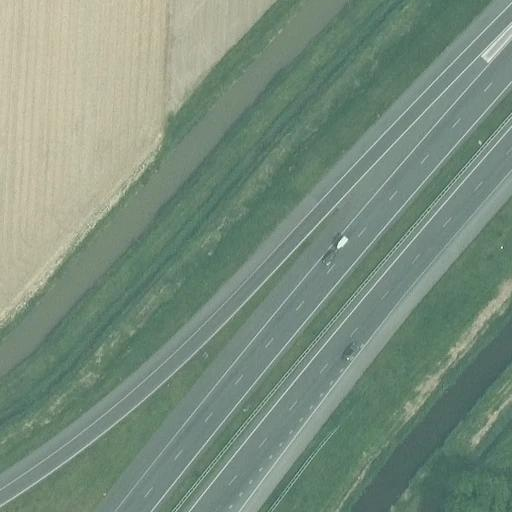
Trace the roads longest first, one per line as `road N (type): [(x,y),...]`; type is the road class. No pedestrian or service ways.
road 1 (motorway): [(511,18),(144,392),(0,499)]
road 2 (motorway): [(511,61),(134,511)]
road 3 (motorway): [(218,511),(511,149)]
